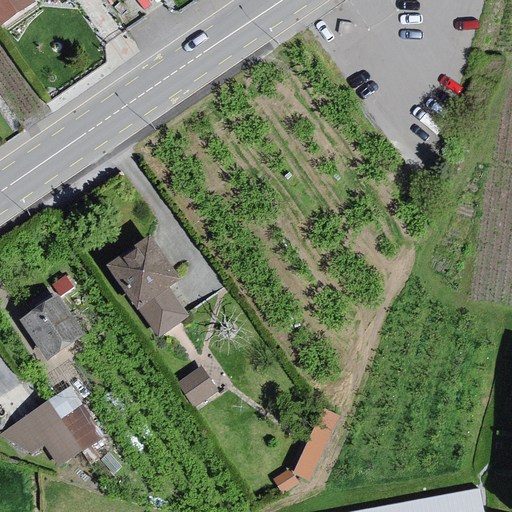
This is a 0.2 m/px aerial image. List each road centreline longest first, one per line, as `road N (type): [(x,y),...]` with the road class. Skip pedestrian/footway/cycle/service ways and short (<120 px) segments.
road 1 (primary): [(0,200),(295,0)]
road 2 (primary): [(248,0),(0,172)]
